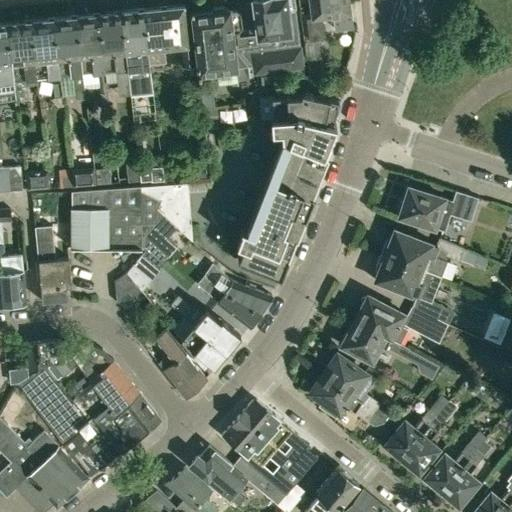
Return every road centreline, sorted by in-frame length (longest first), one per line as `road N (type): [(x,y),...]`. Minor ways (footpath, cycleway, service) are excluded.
road 1 (unclassified): [(247,367),(310,278),(364,125)]
road 2 (residential): [(191,428),(100,322),(0,325)]
road 3 (residential): [(247,367),(422,511)]
road 4 (unclassified): [(364,125),(511,171)]
road 5 (unclassified): [(90,511),(191,428)]
